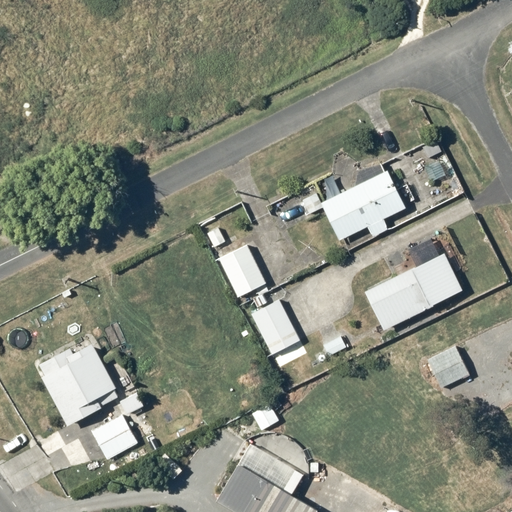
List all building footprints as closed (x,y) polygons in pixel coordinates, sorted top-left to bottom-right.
[(445,159),(425,167),(431,184),(451,176),(445,159)] [(410,205),(392,168),(326,200),(344,238),(371,224),(376,235),(391,228),(386,217),(410,205)] [(318,191),(302,197),(308,213),(324,206),(318,191)] [(448,251),(442,253),(435,239),(411,251),(418,265),(369,289),(388,327),(466,289),(448,251)] [(269,283),(251,243),(223,256),(241,295),(269,283)] [(302,338),(282,298),(254,312),(273,352),(302,338)] [(352,345),(346,332),(325,342),(331,355),(352,345)] [(122,385),(97,335),(42,362),(71,422),(106,405),(102,395),(122,385)] [(471,375),(457,346),(430,359),(443,387),(471,375)] [(511,399),(511,365),(479,381),(492,408),(511,399)] [(131,423),(126,413),(95,429),(111,458),(155,434),(145,415),(131,423)] [(459,423),(431,435),(439,453),(449,448),(458,468),(475,460),(459,423)] [(309,476),(253,442),(221,497),(245,511),(322,511),(325,507),(300,492),(309,476)]
